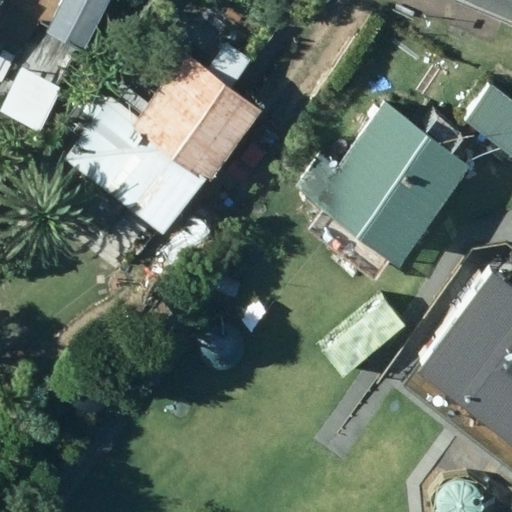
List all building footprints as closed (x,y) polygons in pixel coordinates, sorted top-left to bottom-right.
[(119,181),(119,177),(152,201),(195,145),(202,149),(253,81),(225,59),(242,36),(221,21),(217,25),(185,0),(174,0),(115,81),(101,70),(56,131),(98,163),(93,166),(89,170),(87,176),(87,182),(88,188),(92,193),(97,196),(103,196),(109,194),(114,192),(118,187),(119,181)] [(97,39),(126,0),(76,0),(65,16),(97,39)] [(0,73),(18,87),(49,45),(21,25),(0,53),(0,73)] [(462,95),(511,131),(511,87),(484,66),(462,95)] [(377,74),(327,143),(309,131),(290,157),(386,228),(456,134),(377,74)] [(511,250),(451,255),(454,294),(511,289),(511,250)] [(5,269),(0,276),(0,299),(6,303),(21,281),(5,269)]
